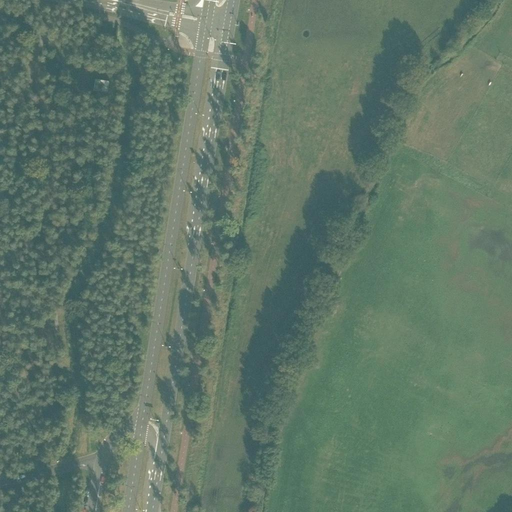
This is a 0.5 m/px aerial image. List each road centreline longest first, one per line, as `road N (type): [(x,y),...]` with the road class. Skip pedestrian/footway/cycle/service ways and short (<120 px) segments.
road 1 (track): [(493,0),(464,55),(419,94),(374,181),(272,429),(259,511)]
road 2 (secondary): [(161,450),(228,26)]
road 3 (secondary): [(204,28),(140,429)]
